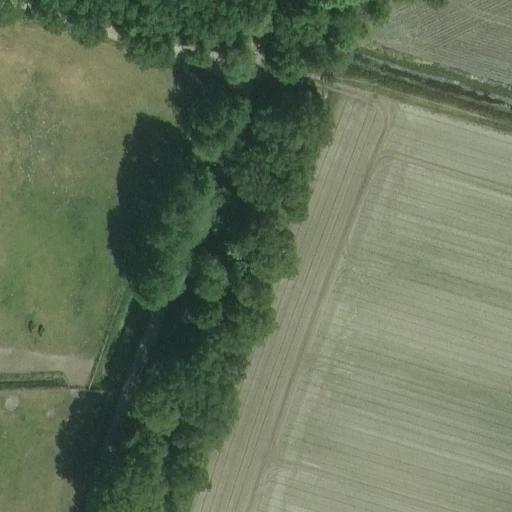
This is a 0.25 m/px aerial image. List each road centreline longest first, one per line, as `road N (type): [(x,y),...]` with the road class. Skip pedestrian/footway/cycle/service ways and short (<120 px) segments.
road 1 (unclassified): [(249,75),(90,511)]
road 2 (track): [(0,1),(249,75)]
